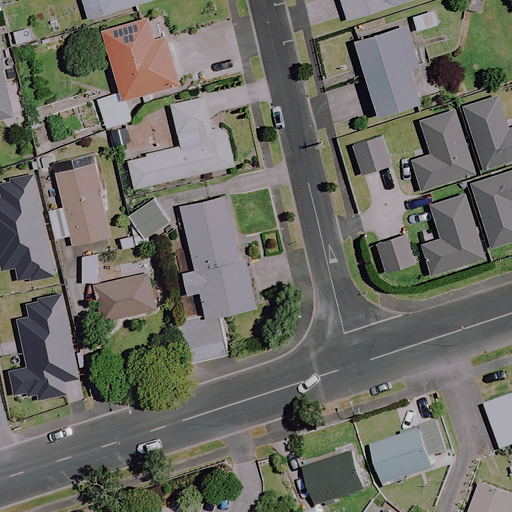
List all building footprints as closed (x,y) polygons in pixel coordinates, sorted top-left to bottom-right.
[(150,0),(81,0),(88,20),(150,0)] [(339,0),(346,21),(413,0),(339,0)] [(132,99),(187,83),(172,33),(160,36),(154,17),(108,31),(127,92),(103,99),(112,127),(138,119),(132,99)] [(418,64),(406,26),(355,42),(377,116),(419,103),(409,67),(418,64)] [(29,45),(26,31),(8,34),(11,49),(29,45)] [(0,119),(20,115),(0,33),(0,119)] [(456,52),(452,39),(424,48),(428,61),(456,52)] [(482,154),(486,166),(511,157),(511,123),(501,91),(466,102),(482,154)] [(217,129),(209,95),(175,103),(185,146),(132,159),(139,188),(238,165),(229,126),(217,129)] [(423,185),(478,168),(458,105),(422,117),(433,150),(414,156),(423,185)] [(391,161),(382,133),(354,143),(364,170),(391,161)] [(99,162),(59,171),(75,243),(116,234),(99,162)] [(511,167),(474,179),(495,244),(511,238),(511,167)] [(20,177),(0,181),(7,211),(26,207),(34,241),(55,236),(45,187),(41,172),(20,177)] [(443,234),(424,240),(434,271),(488,254),(467,189),(432,200),(443,234)] [(171,222),(155,196),(132,210),(148,236),(171,222)] [(242,251),(229,196),(184,207),(199,269),(186,272),(191,293),(204,291),(210,317),(263,304),(250,249),(242,251)] [(418,258),(409,231),(377,241),(386,269),(418,258)] [(71,342),(34,243),(0,255),(0,270),(10,298),(0,302),(9,326),(21,322),(33,356),(71,342)] [(99,280),(98,253),(84,254),(85,280),(99,280)] [(161,309),(151,271),(97,285),(107,322),(161,309)] [(204,334),(201,319),(170,326),(172,335),(180,333),(187,364),(229,356),(223,330),(204,334)] [(28,351),(14,351),(13,370),(28,370),(28,351)] [(511,446),(511,394),(484,405),(501,450),(511,446)] [(453,464),(441,424),(370,446),(382,485),(453,464)] [(337,505),(336,500),(364,491),(352,453),(303,468),(315,506),(297,511),(322,511),(322,510),(337,505)] [(511,511),(511,496),(480,484),(468,511),(511,511)]
